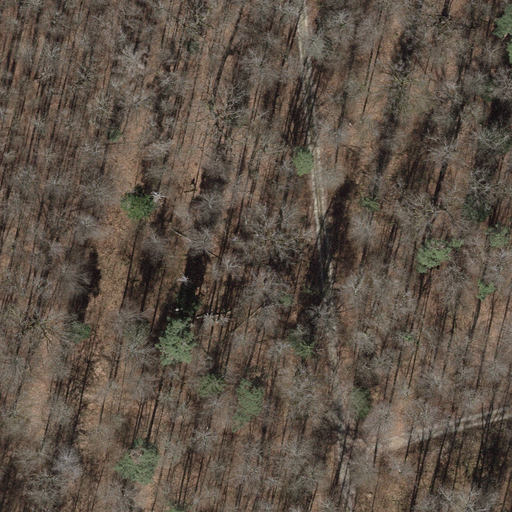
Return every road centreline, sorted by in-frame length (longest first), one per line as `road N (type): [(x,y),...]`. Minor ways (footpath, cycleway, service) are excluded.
road 1 (track): [(344,456),(299,0)]
road 2 (track): [(0,365),(344,456)]
road 3 (track): [(344,456),(511,410)]
